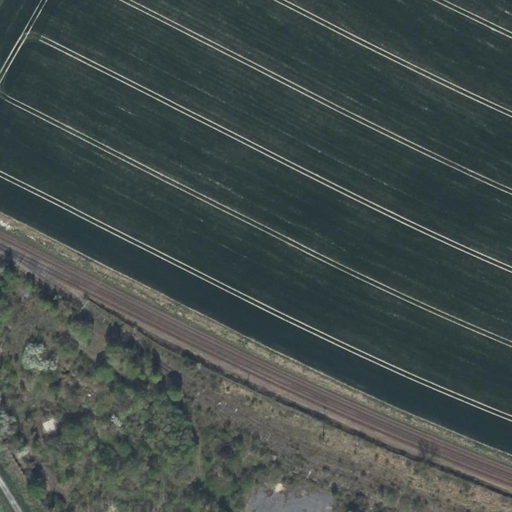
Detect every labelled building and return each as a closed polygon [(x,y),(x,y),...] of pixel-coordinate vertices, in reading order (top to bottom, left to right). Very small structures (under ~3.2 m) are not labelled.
[(15,329),(13,327),(8,325),(3,324),(0,325),(0,354),(3,355),(8,354),(12,353),(16,350),(18,346),(19,342),(19,337),(18,333),(15,329)] [(32,354),(30,352),(27,351),(24,352),(22,353),(21,355),(20,357),(21,360),(23,363),(26,363),(29,363),(31,361),(32,359),(32,357),(32,354)] [(48,368),(47,366),(45,364),(42,363),(40,363),(38,364),(36,366),(35,368),(36,371),(38,374),(40,374),(42,375),(44,374),(47,372),(48,370),(48,368)] [(75,381),(74,378),(70,375),(67,373),(64,373),(61,373),(56,376),(53,379),(52,382),(51,386),(52,390),(54,394),(58,396),(61,398),(66,398),(70,396),(73,393),(75,390),(76,386),(75,381)] [(102,400),(100,398),(97,396),(93,396),(89,396),(85,398),(82,401),(81,405),(80,407),(81,412),(82,415),(85,418),(90,420),(94,420),(96,419),(99,418),(103,415),(104,413),(105,409),(105,406),(103,402),(102,400)] [(54,437),(56,431),(57,428),(56,424),(56,421),(53,416),(49,413),(45,412),(40,411),(35,412),(32,414),(29,417),(26,421),(25,425),(25,429),(26,433),(28,437),(31,440),(34,442),(39,443),(44,443),(48,441),(52,439),(54,437)] [(127,420),(124,418),(120,418),(117,418),(113,419),(110,422),(108,425),(107,429),(108,433),(108,435),(111,438),(114,441),(119,442),(123,441),(127,439),(130,436),(131,432),(131,426),(129,423),(127,420)] [(83,442),(80,440),(75,438),(69,438),(64,439),(60,442),(55,446),(53,451),(52,455),(52,460),(53,464),(56,469),(60,473),(66,476),(72,476),(78,475),(82,472),(86,468),(89,465),(90,460),(90,455),(89,450),(86,446),(83,442)] [(155,450),(154,447),(151,444),(147,442),(145,443),(141,444),(138,447),(137,451),(137,455),(138,457),(141,460),(144,461),(149,460),(152,459),(155,456),(155,453),(155,450)] [(119,477),(119,474),(119,469),(117,466),(115,465),(113,463),(108,463),(105,464),(102,466),(100,469),(99,473),(100,475),(101,478),(103,480),(106,482),(110,483),(114,481),(117,479),(119,477)] [(141,481),(140,479),(137,478),(134,477),(132,478),(129,479),(128,483),(128,485),(128,487),(129,489),(133,491),(138,491),(140,489),(142,486),(142,484),(141,481)] [(314,487),(290,479),(283,499),(307,509),(314,487)] [(100,494),(99,491),(96,487),(93,486),(88,486),(84,487),(81,490),(80,493),(80,496),(81,499),(82,502),(85,504),(88,505),(93,505),(97,503),(99,500),(100,498),(100,494)] [(130,495),(129,494),(126,492),(124,491),(120,492),(118,494),(117,497),(117,500),(118,501),(120,504),(122,505),(126,505),(129,504),(130,501),(131,497),(130,495)]
